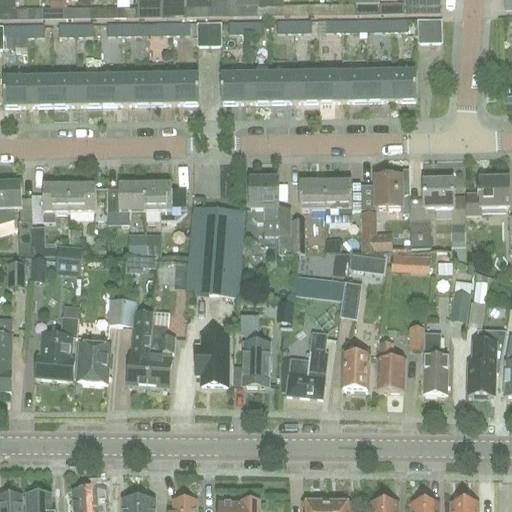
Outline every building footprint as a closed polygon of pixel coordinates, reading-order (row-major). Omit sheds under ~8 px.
[(0,0),(0,22),(42,22),(42,11),(16,12),(15,0),(0,0)] [(210,0),(210,9),(186,9),(186,20),(223,19),(222,0),(210,0)] [(235,0),(222,0),(223,19),(260,19),(260,8),(235,9),(235,0)] [(405,17),(405,18),(441,17),(440,0),(404,0),(404,5),(405,17)] [(404,5),(380,6),(380,17),(405,17),(404,5)] [(356,17),(356,6),(332,7),(332,18),(356,17)] [(380,6),(356,6),(356,17),(380,17),(380,6)] [(283,7),(260,8),(260,19),(284,18),(283,7)] [(308,7),(283,7),(284,18),(308,18),(308,7)] [(332,18),(332,7),(308,7),(308,18),(332,18)] [(186,9),(162,10),(162,20),(186,20),(186,9)] [(113,10),(89,11),(89,21),(114,21),(113,10)] [(138,21),(138,10),(113,10),(114,21),(138,21)] [(162,20),(162,10),(138,10),(138,21),(162,20)] [(65,11),(42,11),(42,22),(65,22),(65,11)] [(89,11),(65,11),(65,22),(89,21),(89,11)] [(407,22),(390,23),(390,35),(408,35),(407,22)] [(430,22),(418,22),(418,46),(430,45),(430,22)] [(430,22),(430,45),(442,45),(442,22),(430,22)] [(343,23),(326,23),(326,36),(343,36),(343,23)] [(360,23),(343,23),(343,36),(361,36),(360,23)] [(390,23),(373,23),(373,35),(390,35),(390,23)] [(246,37),(245,24),(228,25),(229,38),(246,37)] [(245,24),(246,37),(263,36),(262,24),(245,24)] [(294,36),(294,24),(277,24),(277,36),(294,36)] [(294,24),(294,36),(311,36),(311,24),(294,24)] [(190,25),(173,26),(173,38),(190,38),(190,25)] [(124,39),(124,26),(107,27),(107,40),(124,39)] [(141,26),(124,26),(124,39),(141,39),(141,26)] [(156,26),(156,39),(173,38),(173,26),(156,26)] [(209,26),(197,26),(197,49),(209,49),(209,26)] [(209,26),(209,49),(222,49),(221,26),(209,26)] [(76,39),(76,27),(59,28),(59,40),(76,39)] [(76,27),(76,39),(93,39),(93,27),(76,27)] [(3,29),(4,51),(12,51),(13,55),(28,54),(27,28),(3,29)] [(44,28),(27,28),(28,41),(44,40),(44,28)] [(343,79),(343,106),(367,106),(367,78),(343,79)] [(367,78),(367,106),(392,105),(391,78),(367,78)] [(417,78),(391,78),(392,105),(417,105),(417,78)] [(319,107),(318,79),(294,80),(294,107),(319,107)] [(343,79),(318,79),(319,107),(343,106),(343,79)] [(270,107),(270,80),(246,81),(246,108),(270,107)] [(294,107),(294,80),(270,80),(270,107),(294,107)] [(149,81),(125,82),(125,109),(150,109),(149,81)] [(173,81),(149,81),(150,109),(174,108),(173,81)] [(173,81),(174,108),(199,108),(199,81),(173,81)] [(246,108),(246,81),(221,81),(221,108),(246,108)] [(77,82),(52,83),(53,110),(77,110),(77,82)] [(101,82),(77,82),(77,110),(101,109),(101,82)] [(125,82),(101,82),(101,109),(125,109),(125,82)] [(29,110),(29,83),(4,83),(4,111),(29,110)] [(53,110),(52,83),(29,83),(29,110),(53,110)] [(387,183),(376,182),(376,213),(403,213),(403,199),(409,199),(409,176),(387,176),(387,183)] [(325,213),(325,225),(352,225),(352,214),(361,214),(361,190),(352,190),(352,186),(342,186),(342,181),(325,181),(325,186),(325,213)] [(478,194),(478,197),(466,197),(466,219),(481,219),(481,212),(510,211),(509,183),(480,183),(480,194),(478,194)] [(70,217),(70,184),(54,185),(54,190),(44,190),(44,226),(55,226),(55,217),(70,217)] [(86,184),(70,184),(70,217),(96,216),(96,224),(108,224),(108,192),(96,192),(96,189),(86,189),(86,184)] [(162,184),(145,184),(146,189),(146,216),(161,216),(161,224),(177,224),(187,215),(186,192),(171,192),(171,188),(162,189),(162,184)] [(279,213),(278,184),(250,184),(250,215),(253,215),(253,221),(258,226),(264,226),(264,240),(291,239),(291,224),(291,213),(279,213)] [(425,185),(425,214),(454,214),(453,185),(425,185)] [(14,212),(22,212),(22,186),(0,186),(0,227),(14,223),(14,212)] [(325,213),(325,186),(299,186),(299,213),(325,213)] [(120,192),(108,192),(108,224),(108,229),(129,229),(129,216),(146,216),(146,189),(120,189),(120,192)] [(243,215),(195,212),(189,298),(237,301),(243,215)] [(376,238),(376,215),(361,215),(361,255),(389,255),(389,238),(376,238)] [(19,248),(31,248),(31,230),(31,223),(19,224),(19,248)] [(291,239),(291,256),(305,256),(305,224),(291,224),(291,239)] [(410,227),(411,251),(431,250),(430,226),(410,227)] [(452,227),(452,244),(466,244),(466,227),(452,227)] [(45,230),(31,230),(31,248),(31,259),(56,259),(56,249),(45,249),(45,230)] [(147,247),(147,259),(162,259),(162,247),(147,247)] [(56,279),(81,280),(83,252),(58,251),(56,279)] [(336,258),(333,278),(345,279),(348,258),(336,258)] [(351,259),(349,273),(366,275),(368,261),(351,259)] [(390,275),(409,275),(409,260),(390,260),(390,275)] [(143,264),(143,274),(155,274),(155,264),(143,264)] [(156,285),(187,288),(189,267),(158,264),(156,285)] [(25,291),(26,267),(8,267),(7,291),(25,291)] [(437,283),(452,283),(452,270),(437,270),(437,283)] [(490,281),(479,276),(469,329),(482,330),(490,281)] [(345,286),(298,280),(295,299),(342,306),(345,286)] [(456,284),(450,322),(467,325),(472,299),(470,299),(472,287),(456,284)] [(342,306),(340,321),(357,324),(363,289),(345,286),(342,306)] [(429,306),(431,292),(418,290),(416,304),(429,306)] [(148,392),(154,317),(137,316),(137,305),(136,305),(137,298),(124,298),(124,304),(122,329),(135,330),(134,339),(138,339),(137,359),(130,359),(128,390),(134,391),(134,393),(145,394),(145,391),(148,392)] [(122,329),(124,304),(110,303),(109,328),(122,329)] [(280,306),(279,326),(292,326),(293,307),(280,306)] [(485,312),(485,322),(504,323),(504,313),(485,312)] [(36,382),(73,385),(75,362),(72,362),(74,341),(76,341),(78,322),(62,321),(60,340),(43,338),(41,360),(38,359),(36,382)] [(234,372),(234,390),(268,391),(269,374),(271,374),(272,361),(269,361),(269,347),(259,346),(260,325),(242,324),(241,348),(247,348),(246,360),(245,360),(244,373),(234,372)] [(168,331),(153,330),(149,392),(151,392),(151,394),(161,395),(161,393),(168,393),(168,394),(170,394),(173,357),(174,357),(175,342),(168,341),(168,331)] [(410,331),(410,355),(423,355),(424,331),(410,331)] [(275,334),(276,349),(290,349),(289,333),(275,334)] [(471,368),(470,399),(472,400),(472,404),(489,404),(489,400),(493,400),(494,376),(500,376),(507,333),(481,333),(480,345),(476,344),(475,368),(471,368)] [(0,396),(12,396),(13,338),(0,338),(0,396)] [(283,362),(281,395),(288,395),(287,400),(323,404),(328,358),(324,357),(326,340),(311,338),(308,365),(283,362)] [(440,361),(441,340),(426,339),(425,361),(424,398),(448,398),(449,361),(440,361)] [(197,350),(196,378),(202,378),(201,389),(228,389),(229,342),(202,342),(202,350),(197,350)] [(342,353),(342,359),(341,359),(341,373),(343,373),(343,396),(368,396),(369,357),(357,357),(358,347),(346,345),(344,353),(342,353)] [(81,347),(78,386),(108,388),(111,349),(81,347)] [(378,396),(403,397),(404,364),(393,364),(393,350),(380,350),(380,364),(379,364),(378,396)] [(106,491),(89,492),(90,511),(106,511),(107,511),(108,510),(106,491)] [(90,511),(89,492),(72,494),(73,511),(90,511)] [(51,511),(51,498),(26,499),(26,511),(51,511)] [(0,511),(22,511),(22,499),(0,499),(0,511)] [(183,504),(173,504),(173,511),(197,511),(197,504),(194,504),(194,500),(183,500),(183,504)] [(138,511),(139,503),(122,503),(122,511),(138,511)] [(155,511),(156,503),(139,503),(138,511),(155,511)] [(259,511),(259,506),(257,506),(254,503),(249,503),(246,506),(242,506),(242,508),(219,508),(219,511),(259,511)]
